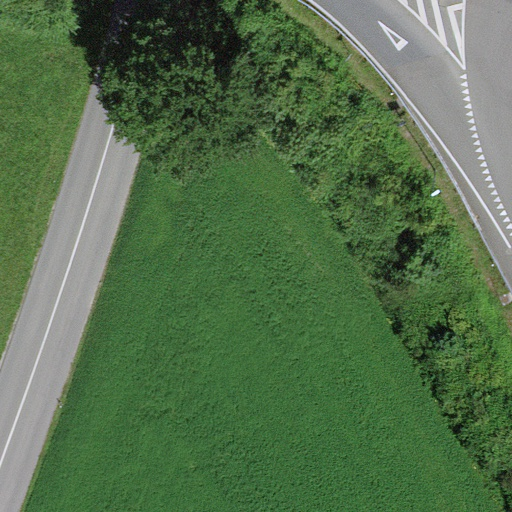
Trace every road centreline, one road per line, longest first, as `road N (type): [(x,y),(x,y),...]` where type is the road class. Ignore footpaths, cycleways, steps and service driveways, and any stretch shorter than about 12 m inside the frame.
road 1 (tertiary): [(144,0),(0,447)]
road 2 (motorway): [(368,0),(419,53),(493,178)]
road 3 (motorway): [(505,0),(493,178)]
